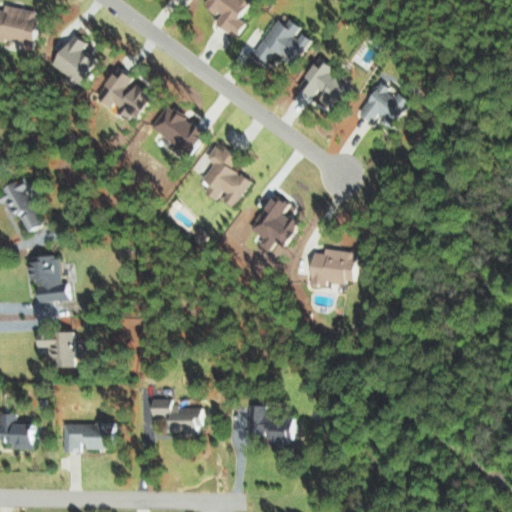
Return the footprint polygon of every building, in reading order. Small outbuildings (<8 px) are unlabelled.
[(209,0),(208,3),(223,14),(219,20),(241,35),(250,22),(243,17),(253,2),(249,0),(209,0)] [(39,49),(46,11),(9,4),(9,8),(0,6),(0,38),(26,43),(25,47),(39,49)] [(283,17),(258,51),(271,61),(279,50),(298,63),(317,37),(306,29),(308,26),(296,17),(291,23),(283,17)] [(94,89),(105,69),(100,66),(104,58),(88,50),(93,40),(78,32),(60,66),(71,71),(68,79),(78,84),(80,82),(94,89)] [(305,86),(343,111),(359,88),(353,84),(357,79),(341,68),(343,66),(326,55),(305,86)] [(146,119),(159,93),(135,81),(139,74),(122,65),(104,99),(117,105),(146,119)] [(365,114),(379,122),(381,118),(401,129),(415,101),(393,89),(394,86),(382,80),(365,114)] [(158,128),(181,141),(176,149),(193,159),(211,128),(172,105),(158,128)] [(255,176),(237,168),(243,155),(219,144),(212,158),(217,160),(208,179),(214,181),(209,192),(224,198),(241,206),(255,176)] [(31,231),(46,224),(30,190),(36,188),(31,177),(3,190),(16,217),(24,214),(31,231)] [(195,236),(207,248),(217,238),(206,226),(195,236)] [(364,250),(329,247),(328,252),(318,251),(315,283),(332,284),(332,279),(361,282),(364,250)] [(76,298),(75,281),(67,282),(65,255),(38,256),(41,300),(76,298)] [(81,330),(43,329),(43,345),(53,346),(53,357),(59,357),(59,365),(81,365),(81,330)] [(205,433),(206,424),(209,424),(210,407),(177,406),(177,398),(156,397),(155,415),(170,416),(170,431),(205,433)] [(300,438),(300,415),(286,415),(286,404),(252,404),(252,438),(300,438)] [(39,449),(43,420),(20,417),(21,413),(7,411),(4,441),(17,442),(17,445),(39,449)] [(69,422),(68,450),(86,450),(86,447),(121,447),(121,422),(69,422)]
